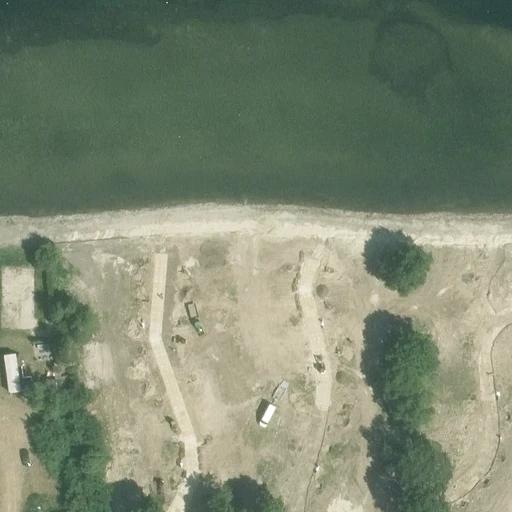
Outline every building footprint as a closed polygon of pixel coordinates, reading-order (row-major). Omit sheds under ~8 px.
[(217,269),(227,267),(221,236),(212,238),(217,269)] [(250,291),(266,290),(261,241),(245,243),(250,291)] [(230,278),(228,268),(216,271),(211,242),(198,244),(205,283),(230,278)] [(294,243),(293,250),(309,251),(308,258),(325,259),(326,245),(294,243)] [(291,252),(291,294),(307,294),(307,252),(291,252)] [(168,291),(180,283),(162,254),(149,263),(168,291)] [(367,263),(368,301),(382,301),(382,263),(367,263)] [(87,269),(88,307),(102,307),(101,269),(87,269)] [(494,274),(504,308),(511,305),(511,283),(508,270),(494,274)] [(2,284),(0,327),(18,327),(19,285),(2,284)] [(287,324),(303,354),(317,347),(301,316),(287,324)] [(464,360),(466,319),(449,318),(447,359),(464,360)] [(365,322),(353,325),(363,362),(375,358),(365,322)] [(53,337),(34,340),(37,360),(56,357),(53,337)] [(99,362),(100,376),(114,376),(114,341),(87,341),(87,362),(99,362)] [(32,376),(21,377),(18,352),(5,354),(9,391),(34,388),(32,376)] [(209,421),(227,414),(205,361),(190,367),(200,392),(198,393),(209,421)] [(46,381),(46,390),(59,390),(59,381),(46,381)] [(367,383),(343,390),(351,414),(362,411),(366,423),(378,420),(367,383)] [(428,440),(442,445),(436,458),(450,464),(470,415),(433,400),(427,413),(438,418),(428,440)] [(227,463),(235,455),(217,437),(209,446),(227,463)] [(368,455),(354,463),(370,494),(384,487),(368,455)] [(136,503),(139,459),(123,458),(121,502),(136,503)] [(483,462),(461,496),(473,504),(495,470),(483,462)]
